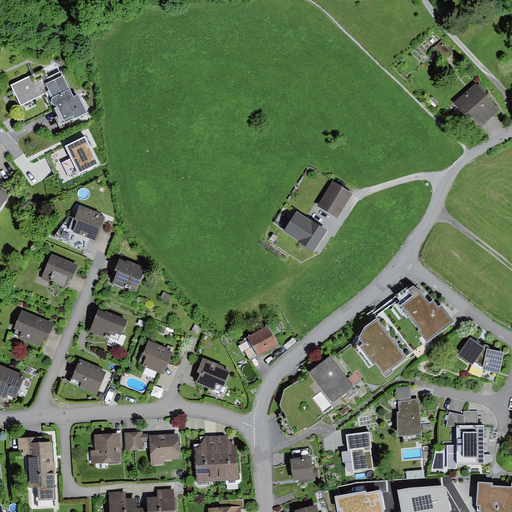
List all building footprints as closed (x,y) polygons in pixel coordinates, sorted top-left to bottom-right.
[(441,41),(434,48),(446,60),(452,54),(441,41)] [(44,70),(12,86),(21,105),(45,93),(61,123),(73,117),(74,120),(87,113),(78,95),(73,98),(60,72),(48,78),(44,70)] [(476,83),(453,103),(477,130),(500,110),(485,94),(487,92),(479,84),(478,85),(476,83)] [(85,136),(65,146),(71,159),(62,163),(70,178),(98,165),(85,136)] [(353,194),(333,181),(317,206),(337,219),(353,194)] [(0,209),(10,193),(0,186),(0,209)] [(100,215),(80,207),(75,220),(70,218),(55,236),(85,248),(90,237),(96,240),(104,219),(99,217),(100,215)] [(328,231),(297,212),(284,232),(299,241),(298,243),(315,253),(328,231)] [(78,265),(51,254),(41,279),(65,289),(69,279),(72,280),(78,265)] [(127,262),(120,260),(115,271),(118,272),(114,283),(130,289),(131,285),(138,288),(146,268),(127,261),(127,262)] [(420,292),(413,287),(409,291),(407,288),(396,295),(403,304),(400,306),(420,331),(419,332),(427,343),(455,323),(442,305),(438,308),(433,301),(430,304),(420,292)] [(173,296),(164,292),(161,299),(170,303),(173,296)] [(105,313),(98,310),(89,332),(109,340),(110,337),(119,341),(121,335),(127,320),(106,311),(105,313)] [(55,324),(22,311),(15,328),(23,331),(20,338),(40,346),(43,339),(48,341),(55,324)] [(408,359),(377,318),(376,319),(365,328),(358,339),(362,344),(358,347),(374,367),(375,365),(386,380),(395,373),(393,370),(408,359)] [(195,324),(191,332),(197,334),(200,326),(195,324)] [(267,327),(247,338),(258,357),(278,346),(267,327)] [(110,337),(109,340),(107,344),(121,350),(126,337),(121,335),(119,341),(110,337)] [(483,346),(471,338),(458,357),(472,366),(473,367),(476,369),(478,370),(481,370),(483,370),(483,371),(499,374),(504,353),(490,350),(489,348),(489,346),(487,345),(486,345),(484,345),(483,346)] [(168,349),(149,341),(143,355),(146,357),(142,367),(164,375),(173,353),(167,351),(168,349)] [(246,342),(239,346),(242,352),(250,348),(246,342)] [(251,348),(244,352),(249,360),(256,357),(251,348)] [(347,379),(330,357),(310,373),(333,403),(346,393),(350,398),(357,392),(352,385),(363,377),(358,371),(347,379)] [(225,367),(203,358),(197,373),(200,374),(196,384),(214,390),(216,384),(224,387),(230,372),(224,369),(225,367)] [(102,369),(80,360),(72,379),(82,383),(81,388),(97,395),(106,373),(101,372),(102,369)] [(26,375),(7,368),(0,385),(0,396),(6,399),(8,395),(16,399),(26,375)] [(324,418),(297,381),(284,390),(280,407),(289,420),(286,422),(295,435),(306,428),(309,429),(324,418)] [(411,401),(411,400),(410,386),(395,388),(396,400),(399,400),(399,402),(411,401)] [(396,412),(398,438),(402,438),(402,444),(423,443),(420,399),(411,400),(411,401),(399,402),(398,402),(399,412),(396,412)] [(465,426),(456,426),(456,427),(456,447),(484,447),(484,426),(478,427),(478,412),(465,412),(465,416),(465,426)] [(465,416),(449,413),(446,427),(456,427),(456,426),(465,426),(465,416)] [(143,432),(124,433),(125,451),(143,450),(143,441),(149,441),(148,434),(143,435),(143,432)] [(369,432),(345,435),(347,452),(351,452),(354,473),(373,470),(370,448),(372,448),(369,432)] [(119,434),(94,435),(95,451),(90,451),(91,464),(121,462),(119,434)] [(178,434),(150,436),(152,466),(164,465),(164,460),(180,459),(178,434)] [(226,436),(215,437),(218,481),(226,481),(226,485),(238,484),(241,481),(241,474),(238,474),(236,446),(234,446),(226,436)] [(53,442),(43,443),(42,437),(18,439),(19,450),(23,450),(23,456),(28,456),(30,489),(55,487),(54,476),(56,474),(55,462),(54,462),(53,442)] [(215,437),(206,437),(199,448),(195,448),(196,476),(195,476),(195,483),(199,486),(210,485),(210,482),(218,481),(215,437)] [(484,447),(456,447),(457,465),(484,465),(484,447)] [(311,456),(290,459),(293,482),(300,481),(300,484),(316,481),(315,477),(318,477),(317,470),(314,470),(311,456)] [(493,483),(478,483),(477,511),(476,511),(511,511),(511,483),(511,488),(493,487),(493,483)] [(164,500),(155,500),(154,511),(181,511),(182,492),(163,492),(164,500)] [(147,511),(147,497),(117,498),(116,511),(147,511)] [(243,499),(220,501),(220,509),(241,507),(244,507),(243,499)]
